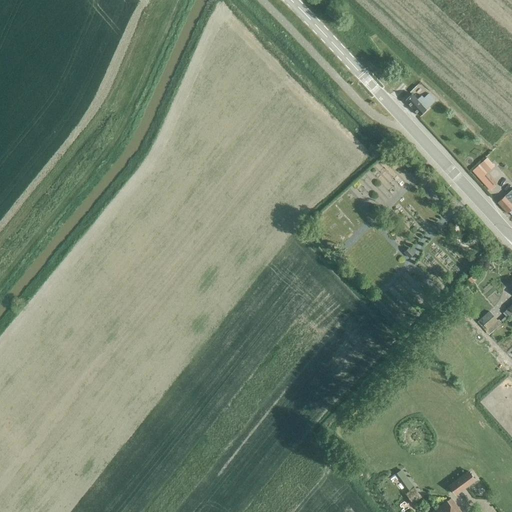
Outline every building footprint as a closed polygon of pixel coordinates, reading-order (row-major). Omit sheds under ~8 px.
[(419,116),(435,101),(428,94),(423,98),(421,96),(417,100),(412,94),(405,100),(419,116)] [(486,159),(479,165),(486,173),(493,167),(486,159)] [(509,192),(497,202),(507,213),(511,208),(511,188),(509,191),(509,192)] [(409,258),(414,254),(408,248),(404,252),(409,258)] [(487,311),(478,319),(486,329),(495,320),(487,311)] [(412,503),(421,496),(401,468),(396,472),(409,490),(405,493),(412,503)] [(449,485),(455,494),(475,480),(468,471),(449,485)] [(431,511),(460,511),(451,498),(431,511)]
